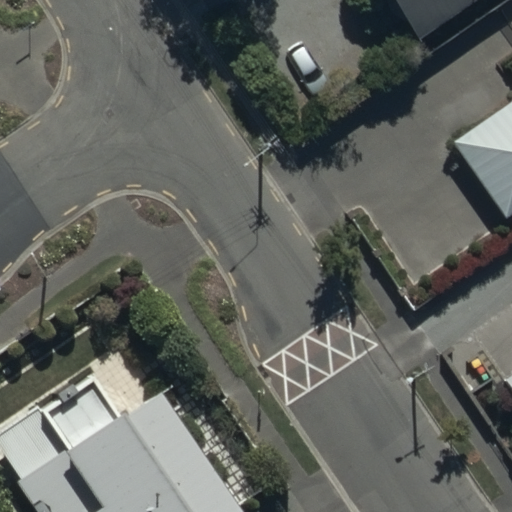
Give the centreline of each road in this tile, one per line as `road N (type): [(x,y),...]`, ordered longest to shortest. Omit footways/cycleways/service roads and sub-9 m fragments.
road 1 (tertiary): [(429,511),(146,93)]
road 2 (residential): [(0,194),(146,93)]
